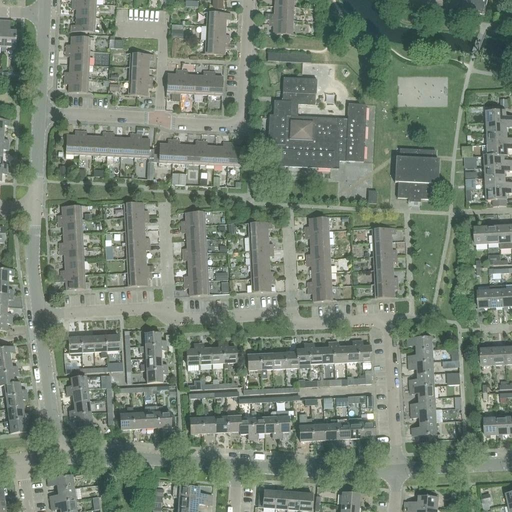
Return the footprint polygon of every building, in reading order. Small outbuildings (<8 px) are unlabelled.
[(273,0),(273,8),(292,8),(292,0),(273,0)] [(463,0),(461,11),(484,16),(487,0),(501,3),(501,0),(463,0)] [(222,2),(213,1),(213,10),(222,10),(222,2)] [(76,11),(76,19),(95,20),(95,6),(72,5),(72,11),(76,11)] [(291,22),(292,8),(273,8),(273,15),(265,15),(265,21),(268,21),(291,22)] [(206,13),(206,27),(225,28),(225,20),(229,21),(230,15),(206,13)] [(71,33),(73,33),(94,34),(95,20),(76,19),(75,27),(71,26),(71,33)] [(291,22),(268,21),(268,27),(272,27),(272,36),(291,37),(291,22)] [(4,22),(3,49),(15,49),(16,33),(9,32),(9,22),(4,22)] [(183,26),(171,26),(171,39),(173,39),(183,39),(183,26)] [(206,27),(205,41),(228,42),(229,36),(224,36),(225,28),(206,27)] [(66,45),(66,51),(89,52),(90,38),(71,37),(70,45),(66,45)] [(114,49),(121,49),(122,41),(114,41),(114,49)] [(205,41),(204,55),(223,56),(223,48),(233,48),(233,45),(228,45),(228,42),(205,41)] [(70,58),(69,65),(88,66),(89,52),(66,51),(65,57),(70,58)] [(130,54),(129,68),(148,69),(148,61),(153,62),(153,55),(130,54)] [(266,62),(310,64),(310,56),(267,54),(266,62)] [(64,73),(64,79),(88,80),(88,66),(69,65),(69,73),(64,73)] [(129,68),(128,82),(152,83),(152,77),(147,77),(148,69),(129,68)] [(165,94),(179,94),(181,71),(175,71),(175,75),(166,75),(165,94)] [(179,94),(193,95),(194,76),(186,76),(186,71),(181,71),(179,94)] [(193,95),(207,96),(208,73),(202,72),(201,76),(194,76),(193,95)] [(208,73),(207,96),(221,97),(222,77),(214,77),(214,73),(208,73)] [(88,80),(64,79),(64,85),(68,85),(68,93),(87,94),(88,80)] [(267,146),(273,146),(272,167),(338,171),(338,162),(363,163),(365,106),(347,105),(347,120),(296,118),(297,106),(314,106),(314,95),(315,96),(316,80),(282,79),(282,93),(281,102),(273,102),(272,116),(268,116),(267,146)] [(152,83),(128,82),(128,96),(147,97),(147,89),(151,89),(152,83)] [(486,113),(487,125),(511,123),(511,118),(507,118),(506,112),(486,113)] [(0,134),(3,134),(3,127),(9,127),(9,123),(3,122),(4,122),(0,121),(0,134)] [(511,123),(487,125),(488,136),(508,134),(507,128),(511,128),(511,123)] [(79,156),(80,133),(74,133),(74,137),(66,137),(65,156),(79,156)] [(79,156),(92,157),(93,138),(86,137),(86,133),(80,133),(79,156)] [(3,134),(0,134),(0,146),(8,147),(8,142),(3,142),(3,134)] [(92,157),(106,157),(108,134),(101,134),(101,138),(93,138),(92,157)] [(106,157),(120,158),(121,139),(114,139),(114,134),(108,134),(106,157)] [(488,136),(488,147),(511,145),(511,140),(508,140),(508,134),(488,136)] [(120,158),(134,159),(135,135),(129,135),(129,139),(121,139),(120,158)] [(135,135),(134,159),(148,159),(149,140),(141,140),(141,135),(135,135)] [(158,164),(172,165),(173,141),(167,141),(167,145),(159,145),(158,164)] [(172,165),(185,165),(186,147),(179,146),(179,142),(173,141),(172,165)] [(185,165),(199,166),(200,143),(194,142),(194,147),(186,147),(185,165)] [(199,166),(213,167),(214,148),(206,147),(206,143),(200,143),(199,166)] [(213,167),(227,167),(228,144),(222,144),(222,148),(214,148),(213,167)] [(228,144),(227,167),(241,168),(242,149),(234,148),(234,144),(228,144)] [(511,145),(488,147),(489,157),(489,158),(504,157),(509,157),(509,151),(511,150),(511,145)] [(397,183),(396,199),(407,199),(406,202),(419,203),(420,200),(432,200),(433,185),(436,185),(438,160),(434,160),(435,152),(399,150),(398,158),(395,158),(394,183),(397,183)] [(484,157),(485,169),(511,167),(511,161),(504,162),(504,157),(489,158),(489,157),(484,157)] [(511,167),(485,169),(485,180),(505,178),(505,173),(511,172),(511,167)] [(485,180),(486,191),(511,188),(511,183),(506,184),(505,178),(485,180)] [(487,202),(493,201),(493,207),(507,207),(506,194),(511,194),(511,188),(486,191),(487,202)] [(367,201),(367,204),(375,205),(376,192),(373,192),(371,192),(367,192),(367,201)] [(123,205),(124,219),(147,218),(147,212),(142,212),(142,204),(123,205)] [(57,217),(57,223),(81,221),(80,207),(61,208),(62,216),(57,217)] [(180,228),(204,227),(203,213),(184,214),(185,222),(180,222),(180,228)] [(124,219),(125,233),(143,232),(143,224),(148,224),(147,218),(124,219)] [(304,228),(305,234),(328,233),(327,219),(308,220),(309,228),(304,228)] [(62,229),(63,236),(81,235),(81,221),(57,223),(58,229),(62,229)] [(247,225),(248,239),(267,238),(267,230),(271,230),(271,223),(247,225)] [(499,225),(487,226),(487,228),(488,246),(500,245),(499,229),(499,225)] [(506,228),(499,229),(500,245),(500,250),(511,249),(511,243),(511,227),(510,227),(510,226),(506,226),(506,228)] [(186,242),(204,241),(204,227),(180,228),(181,235),(185,234),(186,242)] [(476,229),(475,229),(476,247),(488,246),(487,228),(486,228),(486,227),(482,228),(482,230),(476,230),(476,229)] [(371,230),(372,244),(390,243),(390,235),(395,235),(394,229),(371,230)] [(125,233),(126,246),(149,245),(148,239),(144,239),(143,232),(125,233)] [(309,240),(310,247),(328,247),(328,233),(305,234),(305,240),(309,240)] [(58,244),(59,250),(82,249),(81,235),(63,236),(63,244),(58,244)] [(248,239),(249,252),(272,251),(272,245),(268,246),(267,238),(248,239)] [(182,256),(205,255),(204,241),(186,242),(186,250),(182,250),(182,256)] [(372,244),(372,258),(396,257),(396,251),(391,251),(390,243),(372,244)] [(126,246),(127,260),(145,259),(145,251),(149,251),(149,245),(126,246)] [(305,255),(306,262),(329,261),(328,247),(310,247),(310,255),(305,255)] [(64,256),(64,264),(83,263),(82,249),(59,250),(59,256),(64,256)] [(249,252),(250,266),(269,265),(268,258),(273,257),(272,251),(249,252)] [(187,262),(187,270),(206,268),(205,255),(182,256),(182,262),(187,262)] [(372,258),(373,272),(392,271),(391,263),(396,263),(396,257),(372,258)] [(127,260),(127,274),(150,273),(150,267),(145,267),(145,259),(127,260)] [(311,267),(311,275),(330,274),(329,261),(306,262),(306,268),(311,267)] [(60,272),(60,278),(84,277),(83,263),(64,264),(65,272),(60,272)] [(250,266),(250,280),(274,279),(274,273),(269,273),(269,265),(250,266)] [(183,278),(184,283),(207,282),(206,268),(187,270),(188,277),(183,278)] [(0,283),(7,284),(8,277),(13,277),(13,272),(8,272),(8,271),(0,270),(0,283)] [(373,272),(374,286),(397,284),(397,278),(392,278),(392,271),(373,272)] [(150,273),(127,274),(128,288),(146,287),(146,279),(151,279),(150,273)] [(307,283),(307,289),(331,288),(330,274),(311,275),(311,283),(307,283)] [(84,277),(60,278),(54,278),(54,283),(60,282),(61,284),(65,283),(66,291),(84,290),(84,277)] [(274,279),(250,280),(251,294),(270,293),(270,285),(274,284),(274,279)] [(207,282),(184,283),(184,289),(189,289),(189,297),(208,296),(207,282)] [(0,295),(12,296),(12,291),(7,291),(7,284),(0,283),(0,295)] [(397,284),(374,286),(375,300),(393,299),(393,291),(397,291),(397,284)] [(502,287),(490,287),(490,288),(490,292),(491,309),(491,310),(492,310),(492,312),(496,311),(496,309),(503,309),(502,292),(502,287)] [(506,287),(502,287),(502,292),(503,309),(503,310),(504,310),(504,311),(508,311),(508,309),(511,308),(511,291),(506,292),(506,287)] [(331,288),(307,289),(308,295),(312,295),(313,303),(331,302),(331,288)] [(490,292),(478,293),(479,311),(480,310),(480,312),(484,312),(484,310),(491,309),(490,292)] [(0,307),(6,308),(6,301),(12,301),(12,296),(0,295),(0,307)] [(0,319),(11,320),(11,315),(6,315),(6,308),(0,307),(0,319)] [(11,320),(0,319),(0,332),(5,332),(5,325),(11,325),(11,320)] [(144,348),(166,346),(165,342),(160,342),(159,335),(152,335),(152,331),(144,332),(144,335),(144,348)] [(93,338),(94,354),(101,354),(101,359),(106,359),(106,354),(105,338),(99,338),(99,337),(98,335),(94,336),(93,337),(93,338)] [(105,338),(106,354),(118,353),(118,337),(105,338)] [(81,355),(94,354),(93,338),(80,339),(81,355)] [(68,352),(69,354),(69,355),(81,355),(80,339),(68,340),(68,345),(67,345),(67,352),(68,352)] [(432,339),(407,340),(408,347),(416,347),(416,352),(433,351),(432,339)] [(352,348),(345,349),(346,365),(358,364),(357,343),(352,343),(352,348)] [(362,343),(357,343),(358,364),(370,363),(369,347),(362,348),(362,343)] [(224,365),(223,344),(218,345),(218,350),(211,350),(212,366),(224,365)] [(228,370),(227,365),(236,365),(236,361),(237,361),(237,354),(235,355),(235,349),(228,349),(228,344),(223,344),(224,365),(224,370),(228,370)] [(327,350),(320,350),(321,366),(333,365),(332,344),(327,344),(327,350)] [(337,344),(332,344),(333,365),(346,365),(345,349),(337,349),(337,344)] [(200,367),(198,345),(193,346),(193,351),(186,352),(187,367),(200,367)] [(204,345),(198,345),(200,367),(212,366),(211,350),(204,351),(204,345)] [(303,351),(296,352),(296,354),(297,367),(298,367),(298,370),(309,370),(309,367),(308,345),(303,346),(303,351)] [(313,345),(308,345),(309,367),(321,366),(320,350),(313,350),(313,345)] [(166,346),(144,348),(139,348),(139,354),(145,354),(145,360),(161,359),(160,352),(166,351),(166,346)] [(505,349),(505,348),(500,348),(500,347),(494,347),(493,348),(493,350),(494,367),(506,366),(506,350),(505,350),(505,349)] [(494,367),(493,350),(493,348),(489,348),(489,350),(482,351),(482,350),(481,350),(482,367),(494,367)] [(0,349),(0,362),(10,361),(9,354),(15,353),(14,349),(9,349),(0,349)] [(417,357),(408,358),(408,365),(434,363),(433,351),(416,352),(417,357)] [(266,353),(264,353),(264,356),(260,356),(261,372),(261,380),(266,380),(266,372),(273,372),(272,355),(272,353),(271,353),(270,352),(266,352),(266,353)] [(285,371),(298,370),(298,367),(297,367),(296,354),(284,355),(285,371)] [(272,355),(273,372),(285,371),(284,355),(272,355)] [(248,369),(248,373),(261,372),(260,356),(247,357),(248,362),(246,362),(247,369),(248,369)] [(161,359),(145,360),(145,365),(140,366),(140,373),(146,372),(167,371),(166,366),(161,366),(161,359)] [(0,362),(0,374),(17,372),(16,367),(11,368),(10,361),(0,362)] [(434,363),(408,365),(409,371),(417,371),(418,376),(434,375),(434,363)] [(167,376),(167,371),(146,372),(147,385),(162,384),(162,376),(167,376)] [(359,379),(359,385),(372,385),(371,371),(364,372),(365,379),(359,379)] [(0,387),(4,387),(4,386),(13,385),(12,378),(18,377),(17,372),(0,374),(0,387)] [(460,374),(448,375),(448,387),(460,386),(460,374)] [(418,382),(409,382),(410,389),(435,387),(434,375),(418,376),(418,382)] [(66,388),(67,393),(87,390),(86,378),(70,380),(71,388),(66,388)] [(204,380),(200,381),(200,382),(200,390),(213,390),(213,385),(205,386),(204,380)] [(194,386),(188,387),(188,391),(200,390),(200,382),(194,383),(194,386)] [(4,387),(5,399),(26,396),(25,391),(20,392),(19,384),(13,385),(4,386),(4,387)] [(435,387),(410,389),(410,395),(419,395),(419,400),(435,400),(435,387)] [(143,388),(144,393),(144,397),(153,396),(152,388),(143,388)] [(72,398),(73,405),(89,403),(87,390),(67,393),(67,398),(72,398)] [(5,399),(7,411),(22,409),(21,402),(27,401),(26,396),(5,399)] [(366,397),(360,397),(360,403),(366,403),(366,409),(372,409),(372,397),(366,397)] [(323,409),(332,409),(332,399),(323,399),(323,409)] [(419,406),(411,406),(411,413),(436,412),(435,400),(419,400),(419,406)] [(69,417),(91,415),(89,403),(73,405),(74,412),(69,412),(69,417)] [(151,408),(145,408),(145,413),(146,429),(158,429),(157,413),(157,407),(151,408)] [(162,407),(157,407),(157,413),(158,429),(171,428),(173,428),(175,426),(174,415),(171,415),(170,415),(170,412),(163,413),(162,407)] [(127,414),(120,415),(121,431),(133,430),(133,414),(132,414),(132,408),(127,408),(127,414)] [(7,411),(8,423),(29,420),(29,415),(23,416),(22,409),(7,411)] [(202,411),(202,420),(203,435),(215,435),(214,419),(208,420),(207,411),(202,411)] [(255,412),(251,412),(251,421),(252,441),(257,441),(257,436),(264,435),(263,420),(257,420),(255,412)] [(280,413),(275,413),(277,440),(282,440),(281,434),(289,434),(288,428),(289,428),(289,421),(288,422),(287,412),(280,413)] [(436,412),(411,413),(411,420),(420,419),(420,424),(437,424),(436,412)] [(145,413),(133,414),(133,430),(146,429),(145,413)] [(277,440),(275,413),(271,413),(270,414),(270,420),(263,420),(264,435),(271,435),(272,440),(277,440)] [(76,429),(92,427),(91,415),(69,417),(70,423),(75,422),(76,429)] [(299,431),(298,431),(298,438),(299,438),(300,443),(312,443),(311,427),(311,420),(306,421),(306,416),(298,416),(299,428),(299,431)] [(239,418),(227,419),(227,434),(240,433),(239,421),(240,421),(239,418)] [(509,418),(497,419),(497,436),(498,436),(498,437),(499,437),(499,438),(503,438),(503,436),(509,435),(509,418)] [(215,435),(227,434),(227,419),(214,419),(215,435)] [(497,436),(497,419),(484,419),(485,437),(487,437),(487,438),(491,438),(491,436),(497,436)] [(8,423),(3,424),(4,428),(9,428),(10,435),(25,433),(24,426),(30,425),(29,420),(8,423)] [(190,421),(191,436),(203,435),(202,420),(190,421)] [(360,420),(348,420),(348,425),(349,441),(362,440),(361,422),(360,420)] [(252,441),(251,421),(240,421),(239,421),(240,433),(240,437),(247,436),(248,441),(252,441)] [(330,426),(324,426),(324,442),(337,441),(336,426),(336,421),(330,421),(330,426)] [(373,421),(361,422),(362,440),(374,440),(373,424),(373,421)] [(420,430),(412,430),(412,437),(437,436),(437,424),(420,424),(420,430)] [(348,425),(336,426),(337,441),(349,441),(348,425)] [(324,426),(311,427),(312,443),(324,442),(324,426)] [(57,487),(57,492),(74,489),(72,477),(47,481),(48,488),(57,487)] [(174,488),(173,499),(179,499),(179,500),(212,502),(212,497),(199,496),(199,490),(174,488)] [(49,499),(50,505),(75,501),(74,489),(57,492),(58,497),(49,499)] [(262,509),(274,510),(276,493),(275,493),(275,492),(271,491),(271,492),(264,492),(262,509)] [(274,510),(286,511),(288,494),(287,494),(287,492),(283,492),(282,493),(276,493),(274,510)] [(286,511),(293,511),(298,511),(300,495),(299,495),(299,493),(295,493),(294,494),(288,494),(286,511)] [(300,495),(298,511),(310,511),(312,495),(311,495),(311,494),(307,494),(306,495),(300,495)] [(342,495),(341,507),(358,508),(358,507),(359,507),(360,503),(359,503),(359,496),(342,495)] [(408,504),(408,509),(438,511),(438,499),(419,498),(418,504),(408,504)] [(179,500),(178,511),(195,511),(197,511),(198,506),(212,507),(212,502),(179,500)] [(60,511),(76,511),(75,501),(50,505),(51,511),(60,511)]
